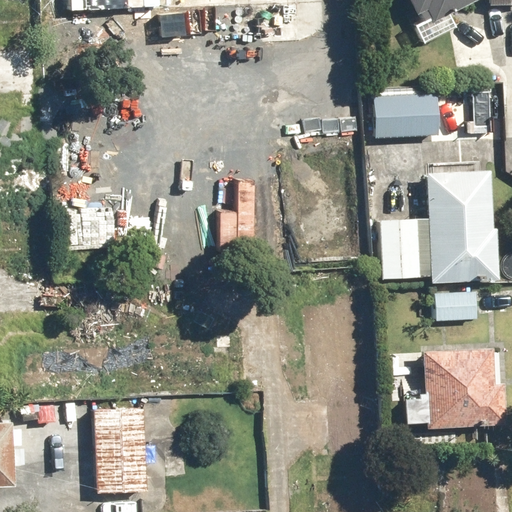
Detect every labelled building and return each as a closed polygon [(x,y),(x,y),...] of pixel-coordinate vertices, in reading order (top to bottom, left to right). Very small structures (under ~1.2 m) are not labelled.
[(123,0),(124,6),(161,5),(160,0),(241,0),(242,27),(183,28),(183,50),(155,50),(157,188),(186,188),(187,204),(224,203),(221,44),(306,42),(305,0),(123,0)] [(423,25),(472,0),(398,0),(406,17),(410,15),(414,23),(421,20),(423,25)] [(35,104),(30,29),(18,30),(19,43),(0,43),(0,93),(23,92),(24,105),(35,104)] [(367,139),(431,135),(428,95),(365,98),(367,139)] [(44,147),(0,147),(0,237),(44,237),(44,147)] [(304,252),(304,265),(351,265),(352,159),(295,158),(295,252),(304,252)] [(428,287),(497,285),(495,232),(490,233),(488,174),(424,176),(428,287)] [(376,276),(415,274),(413,216),(374,218),(376,276)] [(110,284),(66,284),(66,305),(109,306),(110,284)] [(446,334),(473,333),(470,288),(429,290),(430,319),(445,318),(446,334)] [(374,296),(320,297),(321,352),(316,352),(316,402),(329,402),(329,446),(375,445),(374,296)] [(223,322),(134,325),(135,379),(225,376),(223,322)] [(66,338),(13,339),(14,390),(122,387),(121,326),(66,327),(66,338)] [(422,427),(502,422),(497,345),(417,350),(420,396),(399,397),(400,420),(421,418),(422,427)] [(95,496),(145,494),(141,410),(91,412),(95,496)] [(0,487),(9,487),(5,423),(0,423),(0,487)] [(511,511),(510,460),(446,462),(447,511),(511,511)] [(379,511),(379,477),(323,476),(322,511),(379,511)]
